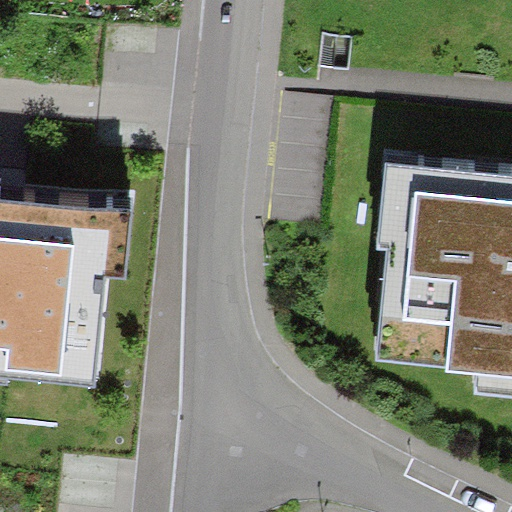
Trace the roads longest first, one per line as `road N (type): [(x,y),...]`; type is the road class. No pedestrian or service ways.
road 1 (residential): [(201,417),(237,0)]
road 2 (residential): [(429,511),(244,416),(201,417)]
